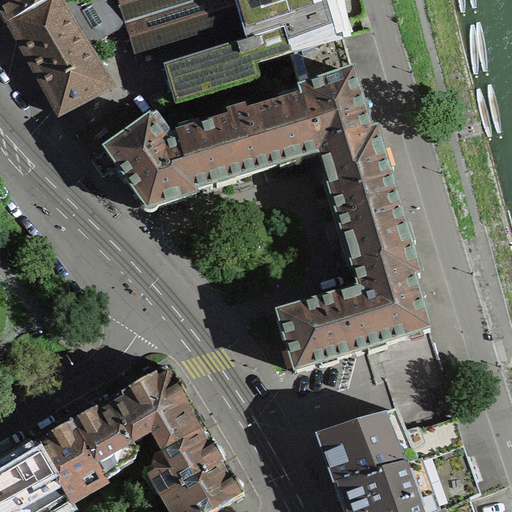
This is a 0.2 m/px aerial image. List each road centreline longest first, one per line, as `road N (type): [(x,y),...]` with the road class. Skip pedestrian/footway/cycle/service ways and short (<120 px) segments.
road 1 (residential): [(373,0),(511,452)]
road 2 (tertiary): [(0,126),(180,315)]
road 3 (tertiary): [(180,315),(271,446),(305,511)]
road 4 (residential): [(180,315),(0,434)]
